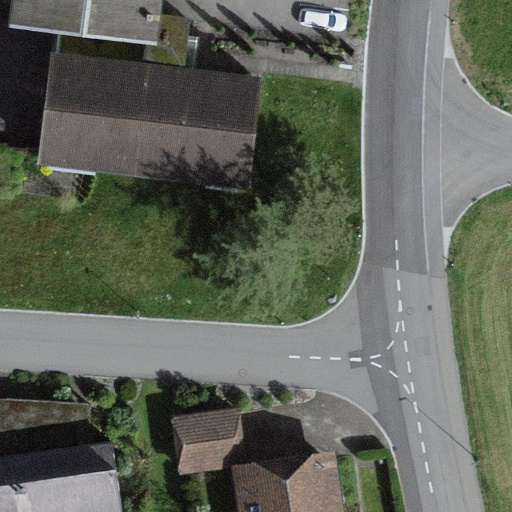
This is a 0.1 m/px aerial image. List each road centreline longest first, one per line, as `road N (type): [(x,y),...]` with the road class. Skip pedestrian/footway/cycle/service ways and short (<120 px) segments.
road 1 (residential): [(412,362),(0,350)]
road 2 (residential): [(396,150),(412,362)]
road 3 (residential): [(412,362),(441,511)]
road 4 (residential): [(414,0),(396,150)]
